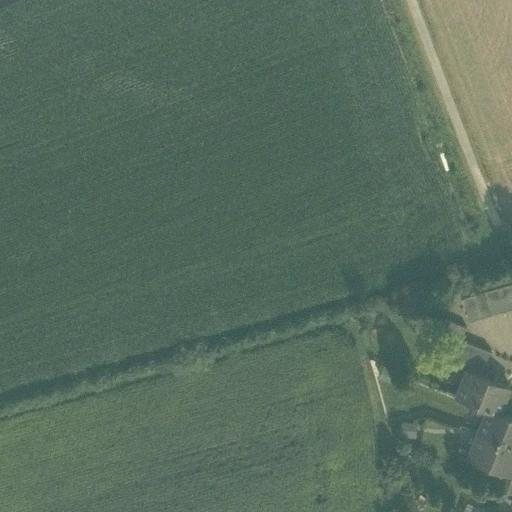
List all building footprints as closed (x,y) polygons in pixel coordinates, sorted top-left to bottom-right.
[(511,281),(486,289),(493,312),(511,306),(511,281)] [(486,289),(463,295),(469,318),(493,312),(486,289)] [(466,325),(445,316),(441,327),(462,335),(466,325)] [(463,338),(444,330),(438,346),(456,354),(463,338)] [(490,349),(463,338),(456,354),(483,365),(490,349)] [(509,386),(467,368),(457,393),(488,406),(499,410),(509,386)] [(511,415),(499,410),(488,406),(478,430),(511,443),(511,415)] [(511,443),(478,430),(469,454),(511,471),(511,468),(511,443)]
